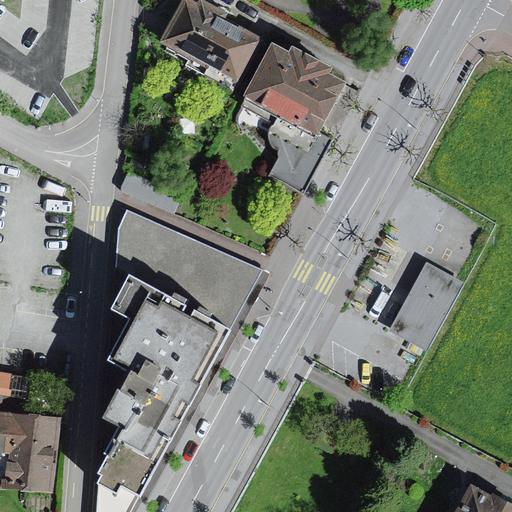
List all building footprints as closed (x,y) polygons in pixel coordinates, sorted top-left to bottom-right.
[(191,2),(166,47),(244,89),(268,45),(235,27),(239,19),(208,2),(204,9),(191,2)] [(281,50),(250,105),(280,121),(274,138),(275,149),(284,159),(272,182),(306,198),(354,91),(339,83),(343,77),(301,54),(297,58),(281,50)] [(0,343),(15,346),(19,300),(0,295),(0,293),(13,212),(6,207),(16,176),(0,169),(0,343)] [(99,483),(118,494),(122,486),(140,495),(231,331),(265,270),(130,215),(122,233),(119,271),(135,280),(114,316),(131,326),(111,366),(130,378),(106,424),(121,432),(106,459),(110,462),(99,483)] [(84,228),(26,223),(19,300),(43,302),(42,313),(66,315),(67,303),(77,304),(84,228)] [(468,284),(429,265),(393,336),(433,356),(468,284)] [(0,391),(12,392),(14,364),(0,363),(0,391)] [(27,392),(31,373),(17,370),(14,389),(27,392)] [(58,498),(65,422),(0,415),(0,459),(14,461),(12,484),(32,486),(31,495),(58,498)] [(511,511),(511,508),(475,490),(463,511),(511,511)]
